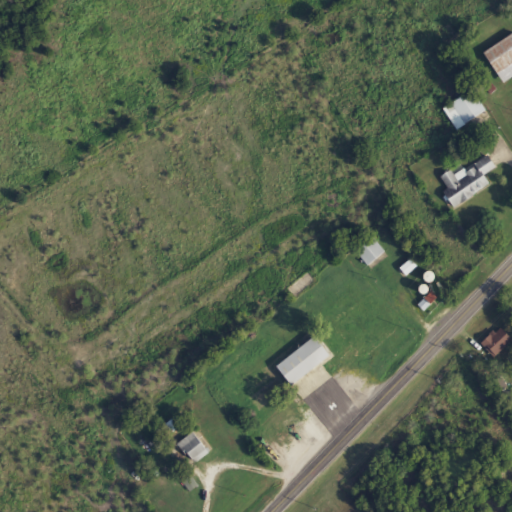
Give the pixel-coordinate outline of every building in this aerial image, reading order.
[(505,83),(511,78),(511,34),(485,52),(505,83)] [(445,106),(456,128),(487,113),(476,91),(445,106)] [(486,174),(497,167),(491,156),(467,170),(465,168),(456,174),(453,170),(442,176),(449,189),(445,191),(455,207),(492,186),(486,174)] [(357,250),(369,266),(387,252),(375,237),(357,250)] [(419,266),(412,259),(401,268),(408,276),(419,266)] [(497,357),(511,340),(511,337),(500,326),(483,344),(497,357)] [(294,386),(332,356),(317,336),(278,366),(294,386)] [(177,417),(168,424),(174,432),(183,425),(177,417)] [(194,464),(210,454),(196,432),(181,442),(194,464)]
